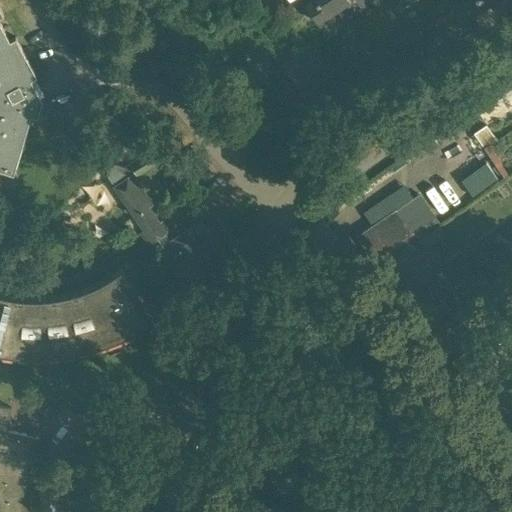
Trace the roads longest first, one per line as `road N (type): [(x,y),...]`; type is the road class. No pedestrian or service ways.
road 1 (residential): [(265,234),(185,450),(148,511)]
road 2 (residential): [(511,36),(295,184),(275,206)]
road 3 (residential): [(285,221),(511,68)]
